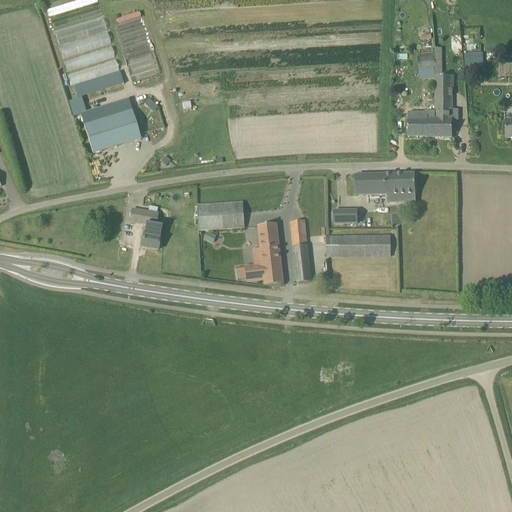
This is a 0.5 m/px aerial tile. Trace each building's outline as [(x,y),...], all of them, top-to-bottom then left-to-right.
[(107,31),(103,20),(55,35),(59,46),(107,31)] [(107,34),(60,48),(63,60),(111,45),(107,34)] [(112,47),(64,62),(67,73),(115,59),(112,47)] [(435,69),(434,52),(418,54),(419,70),(435,69)] [(465,71),(483,71),(483,54),(464,54),(465,71)] [(116,61),(68,75),(72,87),(119,72),(116,61)] [(72,89),(75,99),(123,85),(120,74),(72,89)] [(434,121),(434,138),(451,138),(452,121),(451,121),(451,114),(452,114),(452,88),(451,77),(437,77),(436,114),(436,121),(434,121)] [(93,155),(140,140),(131,112),(84,127),(93,155)] [(409,121),(408,121),(408,138),(434,138),(434,121),(433,121),(433,112),(426,112),(426,113),(409,113),(409,121)] [(415,195),(415,185),(415,175),(355,177),(355,197),(415,195)] [(199,231),(244,228),(243,204),(197,207),(199,231)] [(162,216),(157,215),(131,211),(129,223),(145,225),(144,235),(143,235),(141,248),(158,251),(160,237),(152,236),(153,227),(155,227),(155,226),(160,227),(162,216)] [(333,212),(334,225),(357,224),(357,211),(333,212)] [(291,223),(296,274),(297,284),(311,283),(305,222),(291,223)] [(264,287),(283,286),(276,225),(258,227),(262,266),(244,268),(236,269),(238,281),(246,280),(246,283),(264,281),(264,287)] [(213,244),(216,237),(207,233),(204,240),(213,244)] [(391,258),(390,237),(326,238),(326,258),(391,258)]
